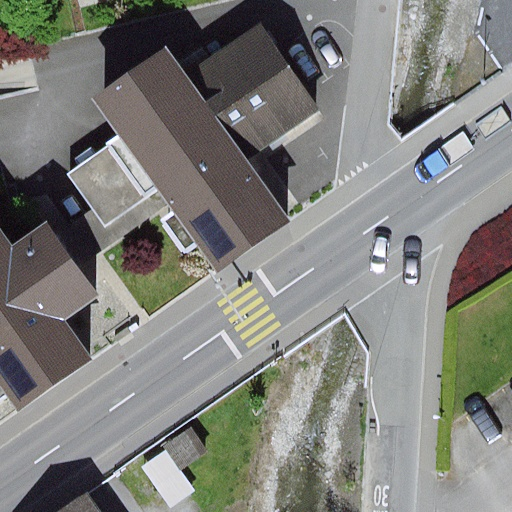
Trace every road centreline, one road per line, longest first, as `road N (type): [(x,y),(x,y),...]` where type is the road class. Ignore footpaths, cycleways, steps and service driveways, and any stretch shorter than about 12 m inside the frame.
road 1 (secondary): [(0,494),(418,197)]
road 2 (residential): [(418,197),(404,511)]
